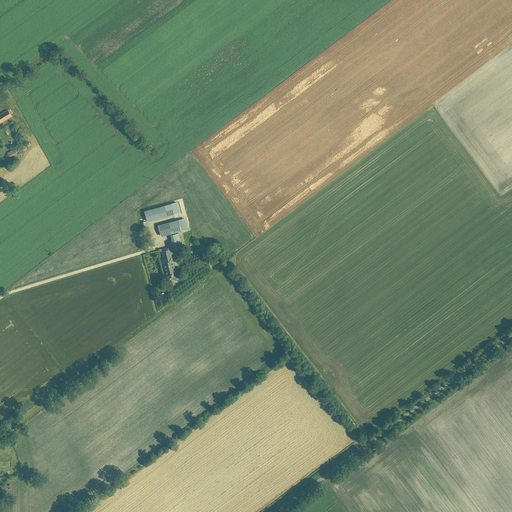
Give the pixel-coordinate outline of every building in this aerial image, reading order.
[(0,114),(0,123),(14,117),(10,110),(0,114)] [(7,154),(11,160),(18,156),(14,149),(7,154)] [(11,171),(6,176),(11,183),(17,179),(11,171)] [(146,212),(148,221),(167,217),(165,208),(146,212)] [(170,225),(158,228),(160,237),(172,234),(170,225)] [(179,235),(172,237),(175,251),(183,249),(179,235)] [(171,249),(161,252),(168,281),(179,278),(171,249)]
